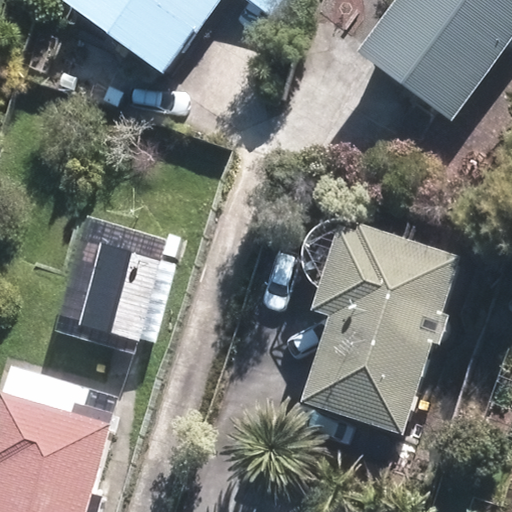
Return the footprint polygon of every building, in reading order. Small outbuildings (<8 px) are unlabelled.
[(81,0),(81,1),(168,65),(216,0),(269,0),(281,9),(287,0),(81,0)] [(511,39),(511,0),(415,0),(379,52),(462,111),(511,39)] [(406,426),(461,265),(378,237),(324,398),(406,426)] [(166,262),(115,247),(92,322),(143,337),(166,262)] [(0,511),(86,511),(111,428),(30,405),(0,509),(0,511)]
